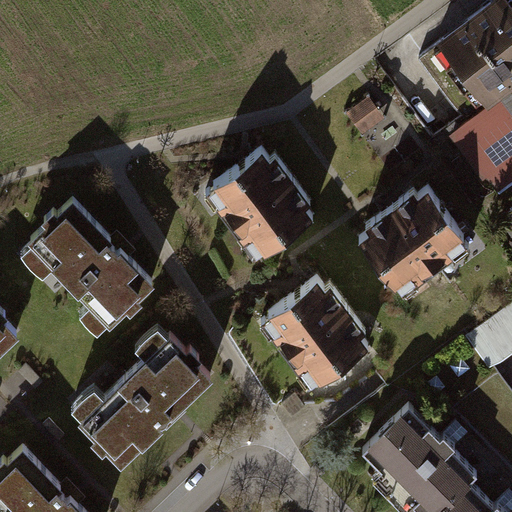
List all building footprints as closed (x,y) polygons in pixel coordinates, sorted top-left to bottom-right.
[(511,6),(507,0),(441,49),(488,113),(511,95),(511,6)] [(440,134),(466,109),(431,73),(405,98),(440,134)] [(348,110),(362,129),(383,114),(369,94),(348,110)] [(511,188),(511,95),(488,113),(458,136),(502,196),(511,188)] [(262,147),(208,187),(259,256),(313,215),(262,147)] [(430,184),(359,237),(407,301),(478,248),(430,184)] [(30,238),(32,241),(23,250),(44,272),(54,263),(94,304),(85,314),(106,336),(116,326),(119,329),(162,287),(72,196),(30,238)] [(372,349),(319,278),(263,319),(316,391),(372,349)] [(511,306),(469,339),(492,370),(511,354),(511,306)] [(0,311),(0,358),(23,337),(0,311)] [(175,334),(172,337),(163,327),(141,349),(150,358),(108,398),(98,388),(76,409),(85,419),(82,423),(124,466),(179,413),(217,378),(175,334)] [(412,511),(419,506),(424,511),(436,511),(473,475),(481,468),(415,401),(364,451),(383,470),(376,477),(411,511),(412,511)] [(35,437),(27,445),(55,473),(63,466),(35,437)] [(0,464),(0,511),(4,509),(7,511),(91,511),(75,495),(23,442),(0,464)] [(510,511),(473,475),(436,511),(510,511)]
